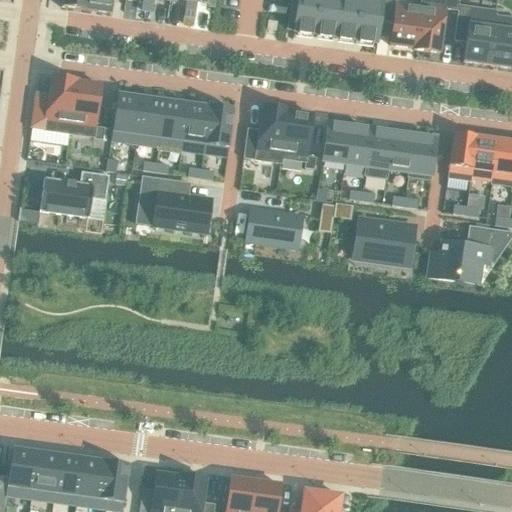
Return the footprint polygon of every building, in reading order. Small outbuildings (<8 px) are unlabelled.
[(61,0),(60,9),(85,12),(87,0),(61,0)] [(87,0),(85,12),(110,16),(112,0),(87,0)] [(331,42),(331,39),(337,40),(337,42),(351,44),(351,42),(357,42),(357,45),(371,47),(372,44),(376,45),(382,0),(380,0),(380,2),(365,0),(290,0),(287,25),(286,30),(293,31),(293,33),(297,34),(297,37),(311,39),(311,36),(317,37),(317,40),(331,42)] [(395,4),(389,47),(413,50),(413,52),(414,52),(421,0),(420,0),(419,7),(395,4)] [(434,0),(421,0),(414,52),(439,55),(445,11),(457,13),(457,8),(458,3),(434,0)] [(191,3),(186,2),(185,10),(195,11),(196,4),(191,3)] [(151,13),(152,5),(142,4),(141,11),(151,13)] [(457,13),(453,42),(465,44),(462,64),(487,67),(494,13),(457,8),(457,13)] [(185,10),(184,17),(194,19),(195,11),(185,10)] [(494,13),(487,67),(511,71),(511,68),(511,20),(495,18),(495,13),(494,13)] [(31,129),(29,143),(66,148),(68,136),(76,82),(51,79),(48,95),(45,122),(32,120),(31,120),(30,129),(31,129)] [(76,82),(68,136),(93,139),(92,141),(102,142),(104,130),(95,129),(100,87),(77,84),(77,82),(76,82)] [(110,141),(135,144),(141,99),(117,96),(110,141)] [(157,147),(156,152),(157,152),(164,102),(141,99),(135,144),(157,147)] [(180,155),(187,106),(164,102),(157,152),(180,155)] [(180,155),(181,155),(181,150),(203,154),(209,109),(187,106),(180,155)] [(242,160),(279,165),(287,112),(262,108),(258,132),(246,131),(242,160)] [(228,150),(233,112),(209,109),(203,154),(226,157),(227,150),(228,150)] [(288,112),(287,112),(279,165),(280,165),(281,161),(304,164),(304,170),(313,172),(315,159),(306,158),(311,117),(288,113),(288,112)] [(326,125),(321,163),(344,166),(349,128),(326,125)] [(344,166),(364,169),(363,178),(364,178),(370,131),(349,128),(344,166)] [(370,131),(364,178),(385,182),(392,134),(370,131)] [(407,175),(406,180),(407,180),(413,137),(392,134),(385,182),(386,182),(388,172),(407,175)] [(447,180),(469,183),(475,138),(453,135),(447,180)] [(413,137),(407,180),(430,183),(436,140),(413,137)] [(497,141),(475,138),(469,183),(470,183),(470,178),(490,181),(489,186),(490,186),(497,141)] [(511,143),(497,141),(490,186),(511,189),(510,193),(511,194),(511,187),(511,143)] [(116,162),(107,161),(106,173),(114,175),(116,162)] [(155,165),(143,164),(142,172),(154,174),(155,165)] [(167,167),(155,165),(154,174),(166,176),(167,167)] [(200,172),(188,170),(187,179),(199,180),(200,172)] [(213,174),(200,172),(199,180),(211,182),(213,174)] [(43,181),(38,213),(88,220),(90,201),(105,203),(108,178),(80,174),(79,186),(74,185),(75,184),(74,184),(73,185),(67,184),(67,183),(66,183),(66,184),(43,181)] [(115,176),(114,186),(124,187),(125,177),(115,176)] [(180,197),(182,184),(141,178),(137,211),(153,213),(151,229),(205,236),(210,201),(180,197)] [(326,192),(317,191),(315,203),(324,204),(326,192)] [(362,194),(349,193),(348,201),(360,203),(362,194)] [(374,196),(362,194),(360,203),(373,205),(374,196)] [(404,200),(392,199),(391,207),(403,209),(404,200)] [(417,202),(404,200),(403,209),(415,211),(417,202)] [(334,205),(332,220),(333,220),(334,218),(349,221),(350,209),(352,209),(352,208),(350,208),(338,206),(334,205)] [(321,206),(320,218),(332,220),(334,208),(321,206)] [(465,209),(453,207),(452,216),(464,218),(465,209)] [(478,211),(465,209),(464,218),(476,219),(478,211)] [(20,211),(19,221),(37,223),(38,213),(20,211)] [(250,212),(245,244),(256,245),(256,244),(275,247),(275,248),(286,249),(286,248),(296,250),(300,220),(290,218),(290,217),(270,215),(265,215),(265,214),(250,212)] [(494,228),(506,230),(507,221),(495,219),(494,228)] [(355,248),(354,254),(374,257),(373,264),(408,269),(410,255),(410,252),(412,242),(407,241),(397,239),(399,228),(399,226),(358,220),(354,248),(355,248)] [(431,255),(429,269),(438,271),(436,280),(455,283),(476,286),(479,266),(491,267),(491,268),(492,268),(511,237),(511,234),(468,228),(466,243),(471,244),(471,249),(465,248),(464,248),(464,247),(463,247),(463,248),(459,247),(458,247),(441,245),(440,257),(431,255)] [(6,488),(5,496),(30,499),(37,454),(12,450),(6,488)] [(37,454),(30,499),(53,502),(59,457),(37,454)] [(59,457),(53,502),(75,505),(82,460),(59,457)] [(82,460),(75,505),(98,508),(104,463),(82,460)] [(104,463),(98,508),(121,511),(122,504),(123,504),(128,466),(104,463)] [(155,475),(150,511),(175,511),(180,477),(179,477),(179,479),(155,475)] [(180,477),(175,511),(213,511),(214,506),(202,504),(205,481),(180,477)] [(230,479),(225,511),(250,511),(255,483),(230,479)] [(255,483),(250,511),(276,511),(280,486),(255,483)] [(297,511),(289,511),(337,511),(340,498),(318,495),(308,493),(304,493),(301,511),(297,511)]
